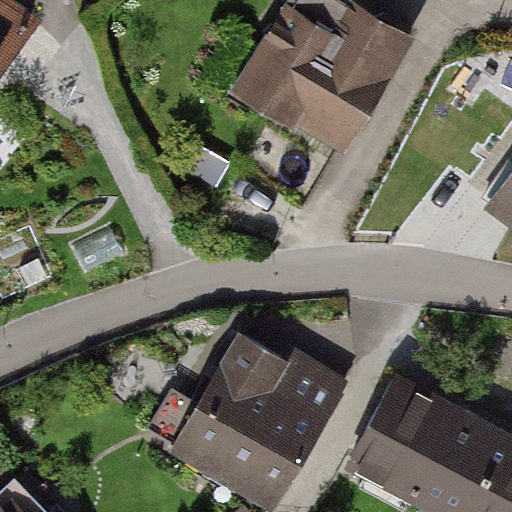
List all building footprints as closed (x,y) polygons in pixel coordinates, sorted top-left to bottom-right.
[(0,0),(0,32),(17,9),(4,0),(0,0)] [(414,43),(352,0),(273,0),(219,77),(334,157),(414,43)] [(511,144),(470,204),(511,233),(511,144)] [(343,379),(235,312),(156,439),(264,505),(343,379)] [(511,511),(511,435),(395,378),(349,465),(438,511),(511,511)] [(0,511),(26,511),(3,485),(0,487),(0,511)]
